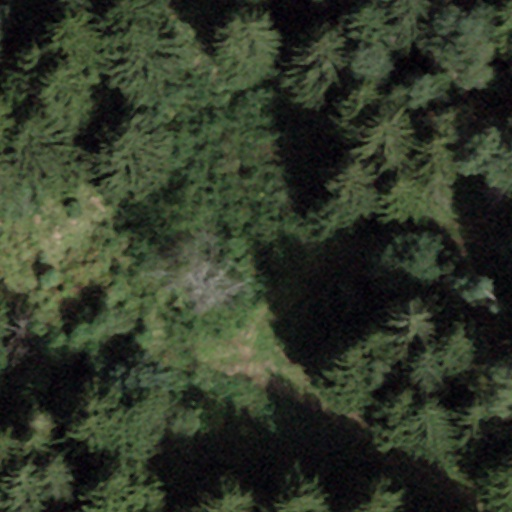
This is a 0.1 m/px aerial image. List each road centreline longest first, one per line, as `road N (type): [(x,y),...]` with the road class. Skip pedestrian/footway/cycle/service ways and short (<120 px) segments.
road 1 (track): [(469,511),(365,435),(297,371),(246,349),(207,350),(0,411)]
road 2 (track): [(246,349),(302,283),(368,249),(511,224)]
